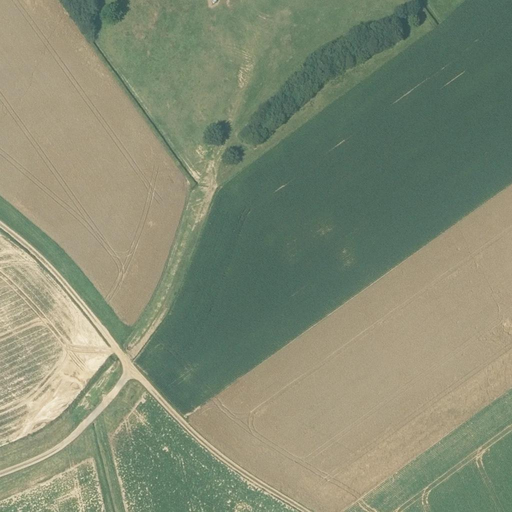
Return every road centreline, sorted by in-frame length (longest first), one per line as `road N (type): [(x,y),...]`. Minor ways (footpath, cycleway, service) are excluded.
road 1 (track): [(130,370),(193,434),(307,511)]
road 2 (track): [(130,370),(78,297),(0,225)]
road 3 (track): [(0,474),(79,429),(130,370)]
